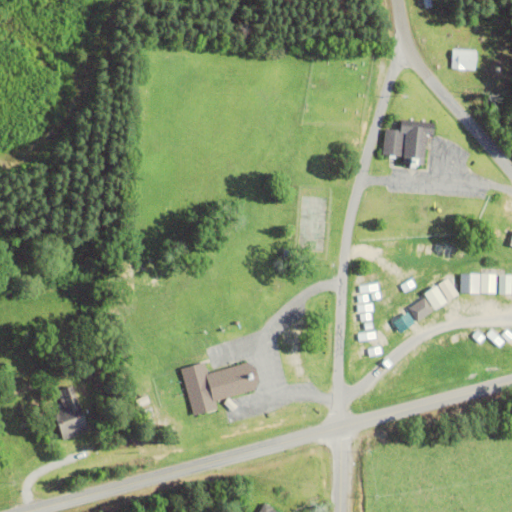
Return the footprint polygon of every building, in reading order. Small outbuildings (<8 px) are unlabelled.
[(383,155),(403,156),(403,162),(425,164),(427,125),(400,123),(400,129),(385,128),(383,155)] [(506,292),(506,268),(481,267),(481,272),(461,272),(461,292),(506,292)] [(424,293),(436,308),(444,301),(432,287),(424,293)] [(401,331),(416,322),(408,309),(393,319),(401,331)] [(379,352),(368,341),(354,354),(365,366),(379,352)] [(181,367),(193,415),(218,409),(216,399),(259,389),(252,361),(208,372),(205,361),(181,367)] [(88,431),(73,385),(57,390),(64,409),(54,412),(63,439),(88,431)] [(283,511),(262,503),(258,511),(283,511)]
